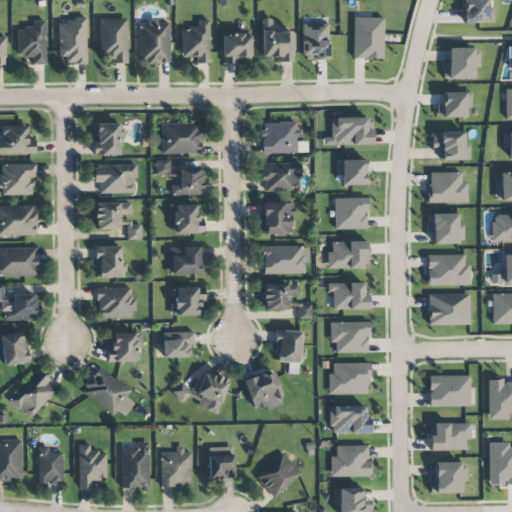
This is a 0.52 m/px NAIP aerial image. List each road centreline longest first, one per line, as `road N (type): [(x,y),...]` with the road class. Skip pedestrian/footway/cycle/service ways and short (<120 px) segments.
road 1 (residential): [(400,511),(398,178),(431,0)]
road 2 (residential): [(0,99),(407,98)]
road 3 (residential): [(63,99),(67,341)]
road 4 (residential): [(230,97),(234,338)]
